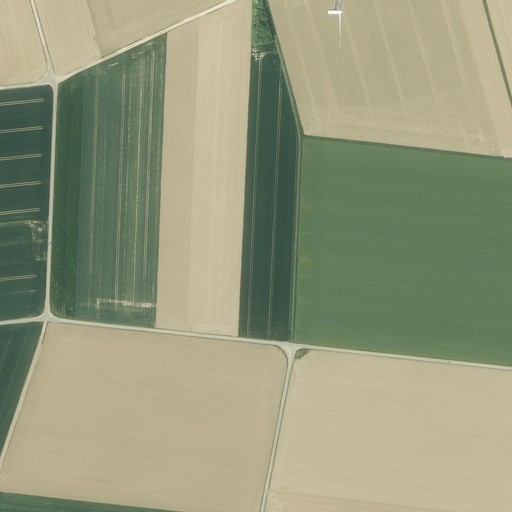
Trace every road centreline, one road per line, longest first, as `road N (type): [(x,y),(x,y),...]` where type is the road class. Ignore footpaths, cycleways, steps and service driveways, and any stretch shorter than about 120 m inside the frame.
road 1 (track): [(511,369),(45,319)]
road 2 (track): [(511,160),(301,137),(293,345)]
road 3 (track): [(33,0),(55,88),(45,319)]
road 4 (track): [(232,0),(54,81),(0,88)]
road 5 (track): [(261,511),(293,345)]
road 6 (track): [(0,461),(45,319)]
road 7 (track): [(301,137),(263,0)]
